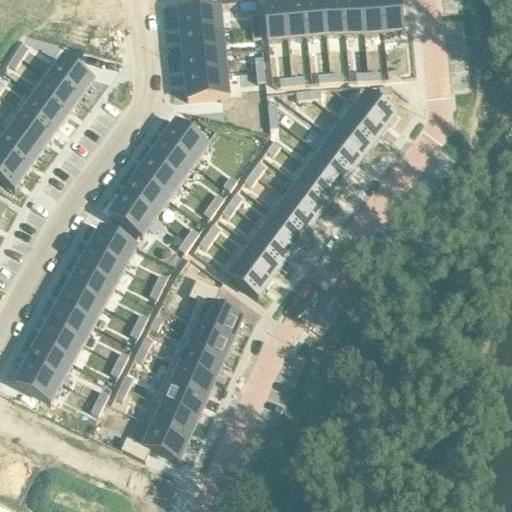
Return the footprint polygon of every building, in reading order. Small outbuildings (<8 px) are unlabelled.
[(400,0),(388,0),(380,1),(384,36),(403,34),(400,0)] [(380,1),(361,3),(365,38),(384,36),(380,1)] [(76,2),(48,4),(49,19),(59,18),(61,41),(83,39),(83,41),(94,40),(93,38),(107,37),(105,12),(77,15),(76,2)] [(361,3),(342,5),(345,40),(365,38),(361,3)] [(342,5),(323,6),(326,41),(345,40),(342,5)] [(323,6),(304,8),(307,43),(326,41),(323,6)] [(304,8),(285,10),(288,45),(307,43),(304,8)] [(285,10),(265,12),(268,47),(288,45),(285,10)] [(220,13),(179,17),(182,40),(222,36),(220,13)] [(259,20),(251,21),(252,33),(260,32),(259,20)] [(16,30),(10,39),(18,44),(24,34),(16,30)] [(260,32),(252,33),(253,45),(262,44),(260,32)] [(222,36),(182,40),(184,62),(224,58),(222,36)] [(6,46),(0,55),(7,60),(13,51),(6,46)] [(22,49),(15,59),(22,64),(29,54),(22,49)] [(224,58),(184,62),(186,83),(226,79),(224,58)] [(15,59),(9,69),(16,74),(22,64),(15,59)] [(263,63),(255,64),(256,76),(264,75),(263,63)] [(63,64),(49,83),(80,106),(94,87),(63,64)] [(400,73),(388,74),(389,82),(400,81),(400,73)] [(264,75),(256,76),(257,88),(266,87),(264,75)] [(380,75),(368,76),(369,84),(381,83),(380,75)] [(368,76),(356,77),(357,86),(369,84),(368,76)] [(226,79),(186,83),(188,107),(228,103),(226,79)] [(342,79),(330,80),(331,88),(343,87),(342,79)] [(330,80),(318,81),(319,89),(331,88),(330,80)] [(304,82),(292,84),(293,92),(305,91),(304,82)] [(49,83),(36,101),(67,123),(80,106),(49,83)] [(292,84),(280,85),(281,93),(293,92),(292,84)] [(391,89),(380,90),(380,98),(392,97),(391,89)] [(320,96),(308,97),(309,105),(321,104),(320,96)] [(308,97),(296,98),(297,107),(309,105),(308,97)] [(368,97),(356,113),(385,134),(396,118),(368,97)] [(36,101),(24,118),(55,141),(67,123),(36,101)] [(276,110),(268,111),(269,123),(277,122),(276,110)] [(356,113),(345,128),(373,149),(385,134),(356,113)] [(24,118),(11,136),(42,158),(55,141),(24,118)] [(277,122),(269,123),(270,135),(279,134),(277,122)] [(345,128),(333,143),(362,164),(373,149),(345,128)] [(176,129),(162,148),(195,172),(209,152),(176,129)] [(11,136),(0,150),(0,154),(29,176),(42,158),(11,136)] [(333,143),(322,159),(350,180),(362,164),(333,143)] [(274,147),(267,157),(274,162),(281,152),(274,147)] [(162,148),(149,165),(182,189),(195,172),(162,148)] [(0,154),(0,183),(15,195),(29,176),(0,154)] [(322,159),(310,174),(339,195),(350,180),(322,159)] [(149,165),(137,183),(169,207),(182,189),(149,165)] [(259,169),(252,178),(258,183),(265,174),(259,169)] [(310,174),(299,190),(327,211),(339,195),(310,174)] [(252,178),(245,188),(251,193),(258,183),(252,178)] [(137,183),(124,200),(157,224),(169,207),(137,183)] [(230,183),(224,192),(230,197),(237,187),(230,183)] [(299,190),(287,205),(316,226),(327,211),(299,190)] [(124,200),(110,219),(143,243),(157,224),(124,200)] [(218,200),(211,210),(217,215),(224,205),(218,200)] [(236,200),(229,210),(236,215),(243,205),(236,200)] [(287,205),(276,220),(304,241),(316,226),(287,205)] [(211,210),(204,220),(210,224),(217,215),(211,210)] [(229,210),(222,220),(229,224),(236,215),(229,210)] [(276,220),(265,236),(293,257),(304,241),(276,220)] [(214,231),(207,241),(213,246),(221,236),(214,231)] [(101,233),(90,254),(125,274),(136,253),(101,233)] [(193,235),(185,245),(192,250),(199,240),(193,235)] [(265,236),(253,251),(281,272),(293,257),(265,236)] [(207,241),(200,251),(206,255),(213,246),(207,241)] [(185,245),(179,255),(185,259),(192,250),(185,245)] [(253,251),(242,267),(270,288),(281,272),(253,251)] [(90,254),(79,273),(115,293),(125,274),(90,254)] [(242,267),(230,283),(258,304),(270,288),(242,267)] [(79,273),(69,292),(104,312),(115,293),(79,273)] [(161,280),(155,291),(163,294),(168,284),(161,280)] [(198,285),(189,303),(198,307),(189,328),(233,347),(243,325),(214,312),(221,295),(198,285)] [(155,291),(150,301),(157,305),(163,294),(155,291)] [(69,292),(58,311),(94,331),(104,312),(69,292)] [(58,311),(48,330),(83,350),(94,331),(58,311)] [(141,318),(136,329),(143,333),(149,322),(141,318)] [(155,323),(150,333),(157,337),(163,326),(155,323)] [(189,328),(181,347),(224,367),(233,347),(189,328)] [(136,329),(130,340),(138,344),(143,333),(136,329)] [(48,330),(38,349),(73,369),(83,350),(48,330)] [(146,342),(140,353),(148,357),(153,346),(146,342)] [(181,347),(172,367),(216,387),(224,367),(181,347)] [(38,349),(27,368),(63,387),(73,369),(38,349)] [(140,353),(135,364),(142,367),(148,357),(140,353)] [(122,357),(116,368),(124,371),(129,361),(122,357)] [(172,367),(163,387),(207,406),(216,387),(172,367)] [(27,368),(16,389),(51,408),(63,387),(27,368)] [(116,368),(111,378),(118,382),(124,371),(116,368)] [(126,381),(121,391),(128,395),(133,384),(126,381)] [(163,387),(154,408),(163,411),(198,426),(207,406),(163,387)] [(121,391),(115,402),(123,406),(128,395),(121,391)] [(102,395),(97,406),(104,410),(109,399),(102,395)] [(97,406),(91,417),(98,421),(104,410),(97,406)] [(11,411),(5,422),(13,425),(18,414),(11,411)] [(155,429),(154,430),(189,446),(198,426),(163,411),(155,429)] [(27,418),(23,426),(34,431),(38,424),(27,418)] [(38,424),(34,431),(45,437),(48,429),(38,424)] [(127,443),(121,456),(145,466),(150,455),(180,468),(189,446),(154,430),(155,429),(150,428),(141,449),(127,443)] [(68,431),(65,439),(76,444),(79,436),(68,431)] [(79,436),(76,444),(87,449),(90,441),(79,436)] [(0,498),(1,499),(21,458),(1,449),(0,449),(0,498)] [(96,452),(92,459),(103,465),(107,457),(96,452)] [(21,458),(1,499),(21,508),(40,468),(39,467),(21,458)] [(40,468),(21,508),(28,511),(42,511),(62,473),(41,463),(39,467),(40,468)] [(124,465),(120,473),(131,478),(135,471),(124,465)] [(135,471),(131,478),(142,483),(146,476),(135,471)] [(62,473),(42,511),(66,511),(79,487),(80,487),(82,483),(62,473)] [(154,480),(149,491),(157,495),(162,484),(154,480)] [(79,487),(66,511),(90,511),(99,496),(80,487),(79,487)] [(99,496),(90,511),(114,511),(118,505),(99,496)]
